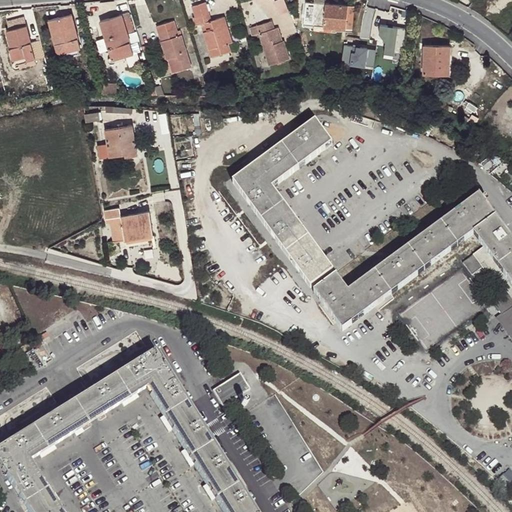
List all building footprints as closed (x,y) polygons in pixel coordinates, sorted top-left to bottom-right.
[(276,0),(279,11),(288,8),(285,0),(276,0)] [(303,24),(345,29),(347,5),(325,3),(325,0),(313,0),(314,1),(306,0),(303,24)] [(191,6),(195,16),(209,12),(205,1),(191,6)] [(347,5),(345,29),(352,29),(354,6),(347,5)] [(129,12),(100,20),(110,56),(109,57),(108,58),(108,60),(108,61),(110,62),(113,63),(126,59),(125,55),(133,53),(127,34),(135,31),(129,12)] [(232,41),(227,26),(222,28),(219,17),(211,19),(209,12),(195,16),(192,17),(195,24),(201,23),(210,55),(231,49),(228,42),(232,41)] [(71,14),(48,20),(55,48),(57,51),(58,52),(61,52),(63,52),(80,47),(71,14)] [(222,28),(227,26),(224,15),(219,17),(222,28)] [(282,39),(280,40),(277,41),(276,37),(279,36),(276,27),(273,28),(271,21),(256,25),(268,64),(288,58),(282,39)] [(375,21),(373,37),(384,39),(383,50),(402,53),(406,26),(375,21)] [(12,58),(13,58),(24,55),(25,59),(34,56),(26,25),(6,31),(11,47),(9,48),(12,58)] [(171,56),(173,61),(175,70),(190,65),(181,35),(178,35),(176,28),(158,34),(166,58),(167,58),(171,56)] [(343,62),(376,65),(378,46),(345,43),(343,62)] [(422,73),(449,74),(449,45),(423,44),(422,73)] [(24,55),(13,58),(15,64),(34,59),(34,56),(25,59),(24,55)] [(152,95),(157,94),(154,86),(149,87),(149,91),(150,93),(151,94),(152,95)] [(98,111),(85,112),(87,120),(99,118),(98,111)] [(331,144),(314,122),(299,133),(285,144),(302,166),(331,144)] [(109,155),(125,152),(125,149),(136,147),(132,123),(105,129),(109,155)] [(271,189),(302,166),(285,144),(271,154),(255,166),(271,189)] [(255,166),(234,183),(255,211),(260,218),(282,202),(271,189),(255,166)] [(457,210),(445,219),(462,242),(473,234),(495,218),(478,195),(457,210)] [(307,237),(282,202),(260,218),(279,245),(285,253),(307,237)] [(110,222),(113,241),(153,234),(149,211),(121,215),(119,207),(105,209),(107,222),(110,222)] [(511,240),(495,218),(473,234),(484,249),(493,260),(511,246),(511,240)] [(462,242),(445,219),(422,236),(411,244),(427,267),(462,242)] [(310,287),(331,271),(307,237),(285,253),(304,279),(310,287)] [(427,267),(411,244),(395,257),(379,269),(395,291),(427,267)] [(511,246),(493,260),(505,278),(511,286),(511,246)] [(395,291),(379,269),(362,281),(347,292),(363,315),(395,291)] [(363,315),(335,276),(314,292),(328,311),(341,331),(363,315)] [(511,307),(502,315),(511,329),(511,307)] [(4,333),(16,344),(25,333),(15,323),(4,333)] [(154,351),(111,378),(125,401),(146,388),(168,374),(154,351)] [(169,425),(192,411),(168,374),(146,388),(169,425)] [(213,391),(222,405),(249,389),(240,374),(213,391)] [(111,378),(69,404),(83,427),(125,401),(111,378)] [(253,397),(257,402),(263,399),(260,393),(253,397)] [(69,404),(28,429),(42,452),(83,427),(69,404)] [(190,458),(213,444),(192,411),(169,425),(190,458)] [(29,461),(42,452),(28,429),(0,446),(0,466),(6,475),(29,461)] [(212,494),(235,479),(213,444),(190,458),(212,494)] [(49,493),(29,461),(6,475),(26,508),(49,493)] [(223,511),(255,511),(235,479),(212,494),(223,511)] [(294,511),(336,511),(324,492),(294,511)] [(61,511),(49,493),(26,508),(28,511),(61,511)]
